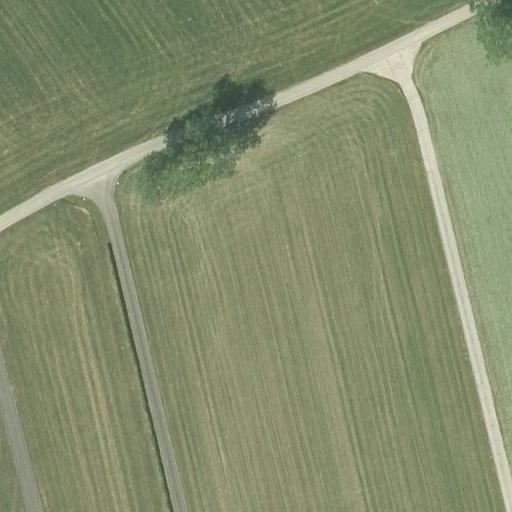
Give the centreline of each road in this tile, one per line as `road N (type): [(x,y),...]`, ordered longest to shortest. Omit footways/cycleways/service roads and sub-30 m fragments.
road 1 (unclassified): [(0,218),(72,178),(483,0)]
road 2 (unknown): [(393,39),(511,511)]
road 3 (unknown): [(98,167),(181,511)]
